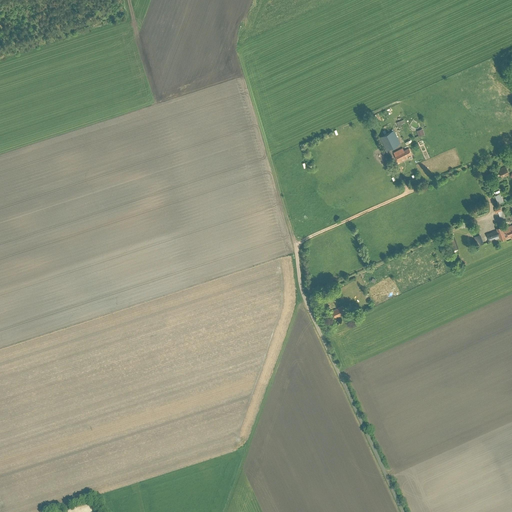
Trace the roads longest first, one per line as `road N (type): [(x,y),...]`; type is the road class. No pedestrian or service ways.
road 1 (unclassified): [(402,511),(307,306),(295,249),(406,193)]
road 2 (track): [(305,301),(224,511)]
road 3 (track): [(303,296),(487,215),(491,200)]
